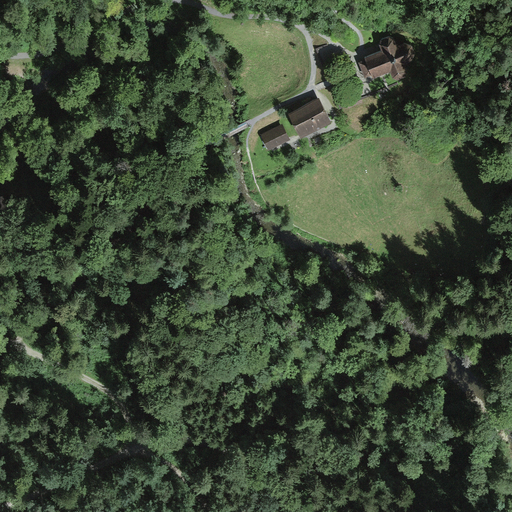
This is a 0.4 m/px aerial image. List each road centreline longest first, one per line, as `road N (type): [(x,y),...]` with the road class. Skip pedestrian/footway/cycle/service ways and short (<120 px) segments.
road 1 (track): [(134,445),(201,441),(305,511)]
road 2 (track): [(16,343),(109,392),(129,418),(134,445)]
road 3 (track): [(150,0),(53,47),(0,52)]
road 4 (track): [(0,508),(134,445)]
